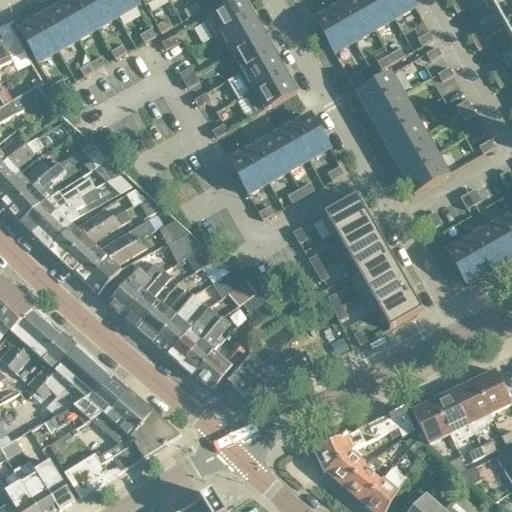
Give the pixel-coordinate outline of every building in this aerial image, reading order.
[(98,31),(80,0),(74,0),(59,9),(78,42),(98,31)] [(107,0),(80,0),(98,31),(118,19),(107,0)] [(133,0),(107,0),(118,19),(138,8),(133,0)] [(199,13),(211,7),(206,0),(204,0),(195,6),(199,13)] [(242,0),(239,0),(202,22),(214,42),(218,40),(217,38),(253,18),(242,0)] [(355,0),(353,0),(335,11),(354,44),(375,33),(355,0)] [(395,21),(382,0),(355,0),(375,33),(395,21)] [(382,0),(395,21),(415,10),(409,0),(382,0)] [(463,0),(449,0),(448,1),(453,8),(464,2),(463,0)] [(481,0),(489,13),(493,11),(493,10),(510,0),(481,0)] [(504,29),(511,23),(511,0),(510,0),(493,10),(493,11),(504,29)] [(464,2),(453,8),(457,16),(468,9),(464,2)] [(199,13),(195,6),(184,12),(188,20),(199,13)] [(59,9),(39,20),(58,54),(78,42),(59,9)] [(315,22),(334,56),(354,44),(335,11),(315,22)] [(228,58),(232,56),(232,55),(264,37),(253,18),(217,38),(218,40),(228,58)] [(58,54),(39,20),(19,32),(38,65),(58,54)] [(168,21),(157,28),(161,35),(172,29),(168,21)] [(9,24),(0,28),(0,42),(7,56),(22,49),(9,24)] [(140,37),(144,45),(156,38),(151,31),(140,37)] [(481,32),(470,38),(474,46),(485,39),(481,32)] [(433,42),(429,34),(417,41),(422,48),(433,42)] [(275,56),(264,37),(232,55),(232,56),(242,73),(243,74),(275,56)] [(165,52),(177,46),(173,38),(161,45),(165,52)] [(485,39),(474,46),(478,53),(490,46),(485,39)] [(0,70),(12,65),(7,56),(0,42),(0,70)] [(127,55),(122,47),(111,54),(115,61),(127,55)] [(437,49),(426,56),(430,63),(442,57),(437,49)] [(400,51),(388,57),(393,65),(404,58),(400,51)] [(242,73),(225,83),(236,102),(245,97),(249,95),(250,96),(286,75),(275,56),(243,74),(242,73)] [(393,65),(388,57),(377,64),(382,71),(393,65)] [(91,65),(95,73),(107,66),(102,58),(91,65)] [(95,73),(91,65),(80,71),(84,79),(95,73)] [(195,77),(190,69),(179,76),(183,83),(195,77)] [(503,69),(491,76),(495,83),(507,77),(503,69)] [(442,84),(453,77),(449,70),(438,76),(442,84)] [(352,88),(364,81),(360,74),(348,80),(352,88)] [(245,97),(256,117),(265,112),(297,94),(286,75),(250,96),(249,95),(245,97)] [(368,115),(402,96),(390,76),(357,95),(368,115)] [(183,83),(187,91),(199,84),(195,77),(183,83)] [(507,77),(495,83),(500,91),(511,84),(507,77)] [(62,81),(51,88),(55,95),(67,89),(62,81)] [(37,89),(17,101),(24,113),(46,100),(37,89)] [(7,93),(0,96),(0,102),(4,108),(13,103),(7,93)] [(198,110),(210,103),(205,95),(194,102),(198,110)] [(368,115),(380,135),(413,116),(402,96),(368,115)] [(0,126),(24,113),(17,101),(13,103),(4,108),(0,110),(0,126)] [(456,108),(460,116),(472,109),(467,102),(456,108)] [(476,117),(472,109),(460,116),(464,123),(476,117)] [(391,155),(425,136),(413,116),(380,135),(391,155)] [(310,117),(290,129),(309,162),(329,151),(310,117)] [(216,140),(227,134),(223,126),(212,133),(216,140)] [(309,162),(290,129),(269,140),(289,174),(309,162)] [(391,155),(402,176),(436,156),(425,136),(391,155)] [(0,153),(0,170),(27,146),(19,137),(0,153)] [(27,146),(0,170),(0,194),(21,175),(17,170),(43,147),(37,140),(27,146)] [(269,140),(249,152),(268,185),(289,174),(269,140)] [(495,150),(490,142),(479,148),(483,156),(495,150)] [(90,145),(83,151),(97,170),(107,164),(108,162),(90,145)] [(268,185),(249,152),(229,163),(248,197),(268,185)] [(447,177),(436,156),(402,176),(414,196),(447,177)] [(55,162),(46,167),(51,172),(59,167),(55,162)] [(21,175),(0,194),(0,201),(8,211),(51,172),(46,167),(43,164),(25,180),(21,175)] [(97,170),(94,171),(108,183),(121,177),(107,164),(97,170)] [(51,172),(8,211),(22,225),(47,202),(54,197),(48,190),(66,174),(59,167),(51,172)] [(328,175),(332,183),(343,176),(339,169),(328,175)] [(511,181),(507,173),(499,177),(506,189),(511,185),(511,181)] [(121,177),(108,183),(120,194),(132,187),(121,177)] [(47,202),(22,225),(33,237),(58,213),(79,198),(95,189),(89,180),(62,197),(59,193),(54,197),(47,202)] [(310,185),(299,192),(303,199),(314,193),(310,185)] [(139,190),(127,196),(134,208),(139,205),(149,199),(139,190)] [(475,191),(467,196),(474,207),(481,203),(475,191)] [(303,199),(299,192),(287,198),(292,206),(303,199)] [(467,196),(460,200),(466,211),(474,207),(467,196)] [(58,213),(33,237),(46,249),(48,251),(72,227),(69,225),(79,219),(75,212),(84,207),(79,198),(58,213)] [(367,217),(356,198),(320,219),(331,239),(335,237),(335,236),(367,217)] [(149,199),(139,205),(147,218),(161,210),(149,199)] [(270,208),(258,215),(263,222),(274,216),(270,208)] [(72,227),(48,251),(62,264),(84,237),(113,219),(105,212),(76,231),(72,227)] [(84,237),(62,264),(74,275),(97,250),(92,245),(131,222),(125,213),(113,219),(84,237)] [(441,226),(435,214),(427,219),(434,230),(441,226)] [(346,255),(378,236),(367,217),(335,236),(335,237),(345,254),(346,255)] [(511,227),(507,219),(487,231),(506,264),(511,261),(511,227)] [(97,250),(74,275),(86,286),(110,260),(140,242),(156,233),(149,222),(149,221),(98,251),(97,250)] [(175,223),(159,231),(167,246),(188,235),(175,223)] [(307,241),(300,230),(293,234),(299,246),(307,241)] [(487,231),(467,242),(486,276),(506,264),(487,231)] [(188,235),(167,246),(177,265),(186,259),(203,249),(188,235)] [(346,255),(345,254),(341,257),(353,277),(357,275),(357,274),(389,256),(378,236),(346,255)] [(110,260),(86,286),(98,298),(120,272),(116,268),(147,250),(140,242),(110,260)] [(466,287),(486,276),(467,242),(447,254),(466,287)] [(203,249),(186,259),(195,274),(202,270),(216,261),(217,261),(203,249)] [(367,293),(400,275),(389,256),(357,274),(357,275),(367,291),(367,293)] [(308,261),(314,273),(322,268),(315,257),(308,261)] [(216,261),(202,270),(213,285),(230,274),(217,262),(216,261)] [(129,280),(107,306),(123,319),(161,275),(164,273),(155,266),(156,265),(155,265),(137,286),(129,280)] [(322,268),(314,273),(321,284),(323,282),(328,279),(322,268)] [(161,275),(123,319),(138,332),(161,305),(155,300),(172,280),(164,273),(161,275)] [(410,294),(400,275),(367,293),(367,291),(358,296),(370,317),(378,312),(410,294)] [(11,334),(33,310),(3,280),(0,282),(0,340),(9,331),(11,334)] [(240,290),(239,289),(228,297),(238,309),(242,307),(256,296),(247,284),(240,290)] [(161,305),(138,332),(153,345),(194,298),(185,291),(168,311),(161,305)] [(410,294),(378,312),(389,331),(408,321),(421,313),(410,294)] [(256,296),(242,307),(251,320),(266,309),(256,296)] [(335,296),(327,300),(333,311),(341,308),(335,296)] [(194,298),(153,345),(168,357),(191,330),(185,325),(202,305),(194,298)] [(333,311),(338,323),(346,319),(341,308),(333,311)] [(276,323),(266,309),(251,320),(246,323),(257,337),(276,323)] [(1,362),(8,368),(48,324),(33,310),(11,334),(19,341),(1,362)] [(191,330),(168,357),(180,368),(216,326),(221,320),(208,310),(191,330)] [(216,326),(180,368),(192,378),(194,376),(214,353),(220,346),(216,342),(230,326),(222,319),(221,320),(216,326)] [(296,340),(283,323),(251,348),(249,359),(227,384),(250,404),(292,383),(304,377),(305,377),(315,372),(306,354),(282,366),(276,354),(296,340)] [(41,360),(62,336),(48,324),(8,368),(17,376),(36,355),(41,360)] [(361,332),(353,336),(360,348),(368,343),(361,332)] [(29,387),(36,393),(76,348),(62,336),(41,360),(48,366),(29,387)] [(343,339),(330,346),(335,355),(347,348),(343,339)] [(214,353),(194,376),(212,392),(224,378),(233,369),(232,368),(247,350),(238,343),(223,361),(214,353)] [(102,391),(112,380),(76,348),(36,393),(37,395),(34,399),(42,406),(52,394),(58,399),(48,411),(57,418),(102,391)] [(493,373),(474,383),(490,416),(511,406),(495,372),(493,373)] [(104,419),(126,392),(112,380),(102,391),(57,418),(44,425),(49,435),(81,418),(84,425),(101,415),(104,419)] [(493,422),(490,416),(474,383),(472,383),(471,380),(457,386),(459,390),(453,393),(474,435),(475,437),(481,434),(487,425),(493,422)] [(117,429),(138,403),(126,392),(104,419),(101,415),(84,425),(85,426),(93,423),(106,434),(116,429),(117,429)] [(453,445),(474,435),(453,393),(447,395),(445,392),(430,399),(432,403),(433,403),(449,437),(453,445)] [(428,447),(449,437),(433,403),(432,403),(430,399),(416,406),(418,410),(412,413),(422,434),(423,437),(428,447)] [(127,440),(151,414),(138,403),(117,429),(116,429),(106,434),(119,445),(127,440)] [(403,409),(314,452),(324,475),(350,454),(355,452),(398,430),(402,438),(415,432),(403,409)] [(65,476),(80,500),(172,443),(180,439),(171,432),(151,414),(127,440),(119,445),(120,446),(98,459),(96,456),(65,476)] [(0,450),(0,451),(12,444),(0,423),(0,450)] [(77,431),(50,448),(54,455),(68,446),(66,443),(79,435),(77,431)] [(505,447),(511,443),(511,432),(501,438),(505,447)] [(409,451),(418,439),(417,436),(404,443),(409,451)] [(425,445),(418,439),(409,451),(418,459),(425,445)] [(16,441),(12,444),(0,451),(7,462),(23,453),(16,441)] [(493,442),(480,448),(484,457),(497,451),(493,442)] [(472,463),(484,457),(480,448),(468,454),(472,463)] [(511,450),(495,459),(511,485),(511,450)] [(350,454),(324,475),(343,491),(365,465),(358,459),(361,457),(355,452),(350,454)] [(365,465),(343,491),(362,506),(384,480),(376,473),(382,465),(375,459),(365,465)] [(460,476),(467,473),(464,467),(460,459),(448,465),(460,476)] [(28,466),(56,511),(60,511),(74,504),(50,464),(37,472),(32,463),(28,466)] [(56,511),(28,466),(14,474),(15,476),(36,511),(56,511)] [(362,506),(368,511),(386,511),(405,481),(392,470),(384,480),(362,506)] [(471,471),(467,473),(460,476),(470,486),(478,481),(471,471)] [(36,511),(15,476),(0,485),(0,487),(14,511),(36,511)] [(0,500),(5,509),(0,511),(14,511),(0,487),(0,500)] [(427,496),(412,511),(476,511),(477,511),(457,494),(443,510),(427,496)] [(220,511),(211,496),(196,505),(184,511),(220,511)]
